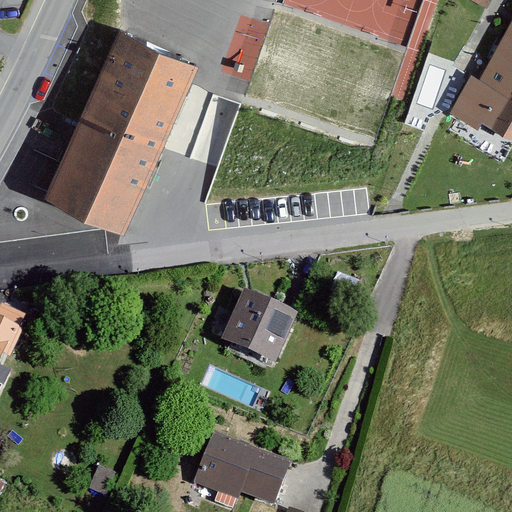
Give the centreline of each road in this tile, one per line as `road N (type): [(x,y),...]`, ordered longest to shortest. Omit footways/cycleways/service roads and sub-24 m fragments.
road 1 (residential): [(511,214),(0,280)]
road 2 (tertiary): [(0,127),(58,0)]
